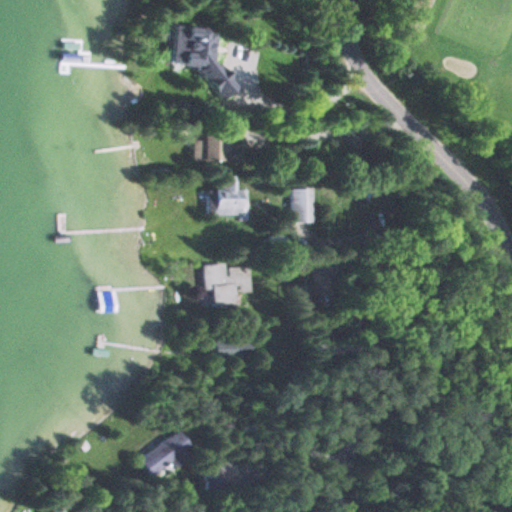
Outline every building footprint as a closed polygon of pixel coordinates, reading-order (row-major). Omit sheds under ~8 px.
[(198,74),(211,97),(224,90),(211,67),(198,74)] [(190,159),(227,160),(228,129),(201,128),(201,141),(190,141),(190,159)] [(243,188),(233,188),(233,175),(217,175),(217,187),(205,187),(204,215),(242,215),(243,188)] [(236,306),(235,294),(246,293),(245,262),(199,264),(201,308),(236,306)] [(247,358),(247,339),(207,339),(207,358),(247,358)] [(169,464),(171,467),(191,455),(177,431),(133,457),(144,477),(169,464)]
